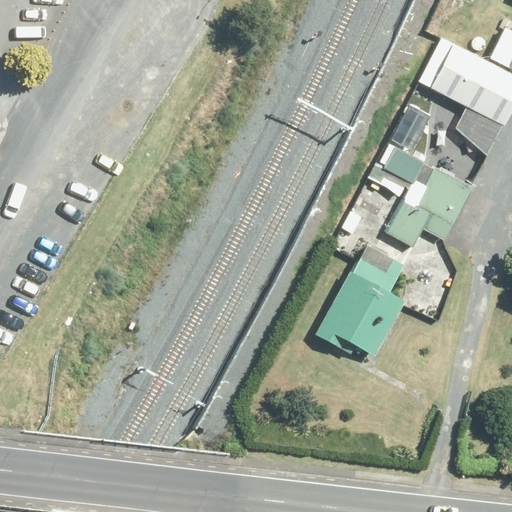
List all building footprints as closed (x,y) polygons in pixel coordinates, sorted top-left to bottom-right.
[(511,31),(502,26),(487,57),(511,69),(511,31)] [(511,108),(511,72),(449,42),(426,87),(460,104),(450,124),(487,158),(511,108)] [(381,166),(374,162),(366,180),(384,188),(390,177),(404,183),(402,188),(417,196),(413,204),(402,198),(384,237),(411,250),(420,230),(445,242),(470,189),(432,171),(426,185),(416,179),(422,166),(388,151),(381,166)] [(352,259),(371,224),(349,212),(330,248),(352,259)] [(356,260),(349,273),(346,271),(312,336),(329,345),(333,338),(372,359),(402,301),(388,293),(401,267),(389,260),(382,273),(356,260)]
